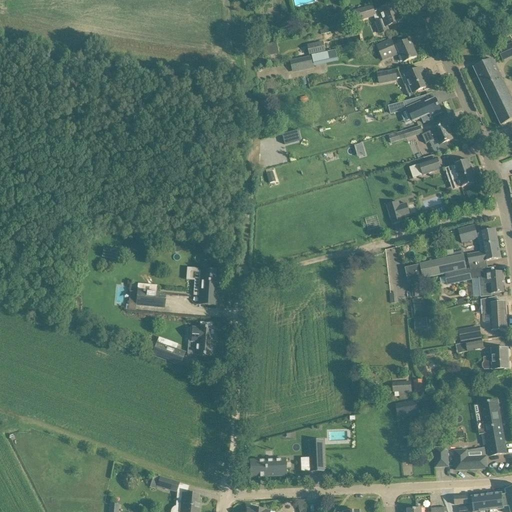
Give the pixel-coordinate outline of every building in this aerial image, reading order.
[(395,5),(397,5),(396,4),(374,12),(373,6),(354,12),(356,21),(371,17),(372,21),(380,18),(381,20),(376,23),(380,35),(389,31),(388,27),(397,23),(398,24),(403,22),(399,11),(397,11),(395,5)] [(511,27),(510,23),(485,34),(490,46),(511,35),(511,27)] [(323,42),(308,46),(310,55),(312,55),(330,51),(328,43),(333,42),(331,35),(322,37),(323,42)] [(404,63),(408,61),(417,57),(410,41),(394,47),(391,41),(377,47),(383,61),(400,53),(404,63)] [(511,44),(498,51),(503,62),(511,57),(511,44)] [(267,54),(278,53),(277,45),(266,47),(267,54)] [(336,52),(311,57),(313,67),(338,62),(336,52)] [(293,71),(313,67),(311,57),(291,62),(293,71)] [(501,126),(510,122),(511,120),(511,99),(493,59),(474,68),(501,126)] [(413,73),(402,77),(407,90),(410,89),(412,95),(424,89),(425,91),(433,89),(432,88),(428,79),(427,80),(425,75),(427,75),(426,74),(425,75),(422,69),(413,73)] [(397,80),(395,70),(378,74),(380,84),(397,80)] [(422,97),(389,106),(391,114),(401,112),(400,109),(406,106),(413,122),(422,119),(424,124),(433,120),(432,118),(442,113),(436,100),(426,104),(422,97)] [(440,146),(445,143),(454,139),(447,124),(424,135),(426,141),(436,137),(440,146)] [(375,129),(377,135),(388,132),(387,126),(375,129)] [(389,136),(391,143),(422,133),(420,127),(410,130),(397,133),(389,136)] [(462,188),(477,183),(469,160),(454,165),(454,166),(450,167),(452,172),(447,174),(450,183),(459,180),(462,188)] [(423,176),(435,172),(431,161),(419,164),(419,165),(410,168),(414,179),(423,175),(423,176)] [(400,206),(399,203),(387,206),(392,225),(404,222),(403,218),(410,216),(407,204),(400,206)] [(475,225),(458,230),(462,243),(481,238),(483,252),(468,255),(470,266),(472,274),(483,272),(483,269),(487,268),(485,262),(501,259),(501,256),(496,230),(481,232),(477,233),(475,225)] [(103,250),(102,257),(116,259),(116,251),(103,250)] [(464,256),(405,268),(408,281),(466,269),(464,256)] [(216,272),(217,269),(209,269),(208,272),(198,271),(197,281),(194,281),(194,290),(197,291),(196,296),(199,296),(198,305),(216,306),(218,273),(216,272)] [(469,270),(445,275),(447,284),(471,279),(469,270)] [(492,294),(495,294),(505,293),(503,273),(479,275),(481,298),(493,297),(492,294)] [(116,285),(116,303),(124,303),(124,285),(116,285)] [(422,297),(421,289),(412,289),(413,298),(422,297)] [(145,292),(145,291),(143,291),(143,292),(137,291),(136,305),(164,308),(166,294),(156,293),(145,292)] [(398,303),(398,293),(390,293),(391,304),(398,303)] [(496,303),(491,303),(491,306),(491,313),(492,331),(497,331),(507,330),(506,302),(496,303)] [(427,318),(414,319),(415,330),(428,329),(427,318)] [(212,328),(212,324),(200,323),(200,328),(197,327),(196,329),(193,328),(192,329),(190,328),(190,341),(192,341),(192,342),(196,342),(195,355),(197,356),(196,359),(210,359),(211,356),(213,357),(215,329),(212,328)] [(469,329),(459,330),(461,342),(472,341),(469,329)] [(485,350),(485,348),(483,340),(466,343),(456,345),(458,354),(485,350)] [(185,354),(175,350),(157,343),(152,355),(180,366),(185,354)] [(493,370),(500,370),(510,369),(509,349),(492,350),(492,357),(484,358),(484,362),(483,365),(483,368),(485,370),(493,370)] [(425,393),(423,380),(414,381),(415,394),(425,393)] [(410,382),(393,383),(394,393),(400,392),(400,399),(413,397),(412,382),(410,382)] [(402,403),(402,404),(396,406),(399,417),(416,413),(413,401),(402,403)] [(489,457),(506,454),(497,401),(481,404),(484,424),(478,425),(480,435),(485,434),(489,457)] [(448,446),(435,447),(436,467),(448,467),(448,446)] [(487,469),(486,456),(485,448),(468,451),(468,450),(455,450),(456,471),(487,469)] [(322,450),(309,451),(310,472),(323,471),(322,450)] [(284,460),(250,462),(251,478),(260,477),(260,479),(260,477),(263,477),(263,478),(264,478),(263,477),(285,476),(284,460)] [(160,478),(157,487),(176,492),(179,483),(160,478)] [(473,507),(459,509),(459,511),(484,511),(504,510),(504,508),(510,507),(511,511),(511,488),(506,490),(507,495),(502,496),(502,494),(472,498),(473,507)] [(199,495),(182,493),(181,507),(175,506),(175,507),(172,508),(171,510),(170,511),(199,511),(200,506),(201,502),(198,502),(199,495)] [(468,497),(455,497),(455,505),(468,504),(468,497)]
